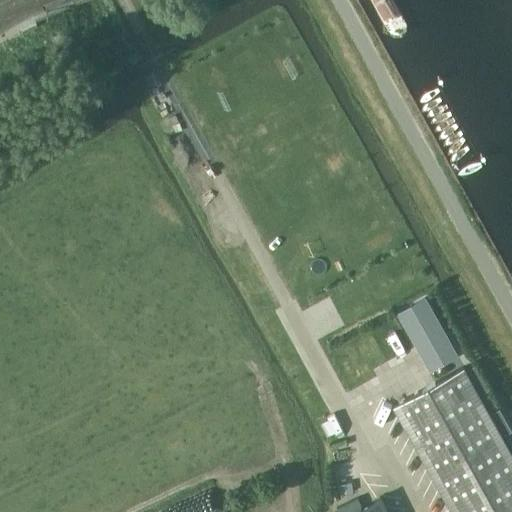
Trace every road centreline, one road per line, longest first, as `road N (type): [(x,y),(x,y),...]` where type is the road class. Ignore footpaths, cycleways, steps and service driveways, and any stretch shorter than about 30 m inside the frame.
road 1 (track): [(340,409),(125,0)]
road 2 (unclassified): [(511,310),(343,0)]
road 3 (track): [(140,511),(220,473),(279,458)]
